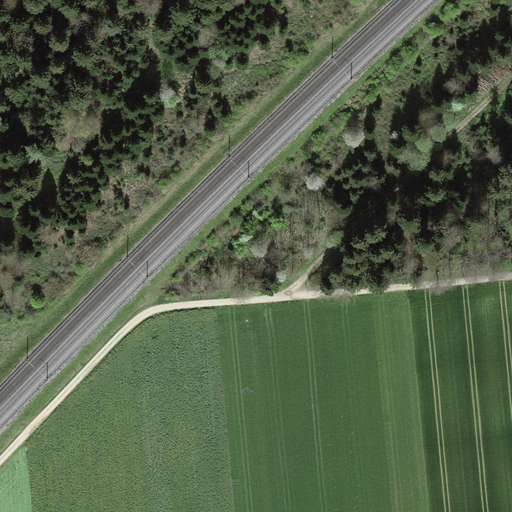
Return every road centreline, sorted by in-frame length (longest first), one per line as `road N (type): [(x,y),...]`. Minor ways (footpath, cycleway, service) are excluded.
road 1 (track): [(511,282),(159,308),(137,318),(0,459)]
road 2 (track): [(511,71),(445,129),(285,298)]
